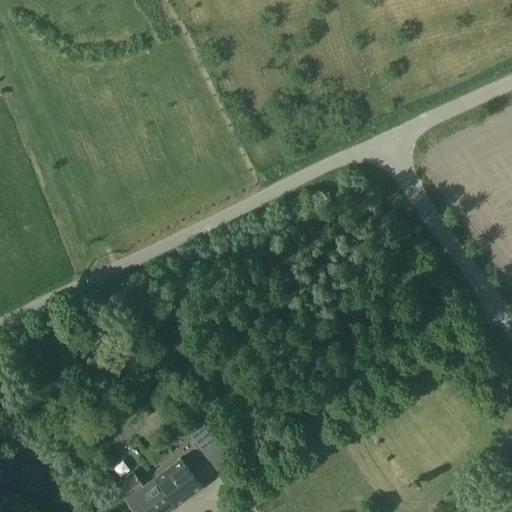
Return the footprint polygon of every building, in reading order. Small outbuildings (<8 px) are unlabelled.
[(160,372),(148,353),(129,365),(141,385),(160,372)] [(165,414),(142,434),(149,442),(172,422),(165,414)] [(214,440),(199,421),(186,431),(201,450),(214,440)] [(327,429),(307,443),(317,458),(337,444),(327,429)] [(143,486),(131,472),(114,486),(133,511),(167,511),(201,486),(180,458),(143,486)]
